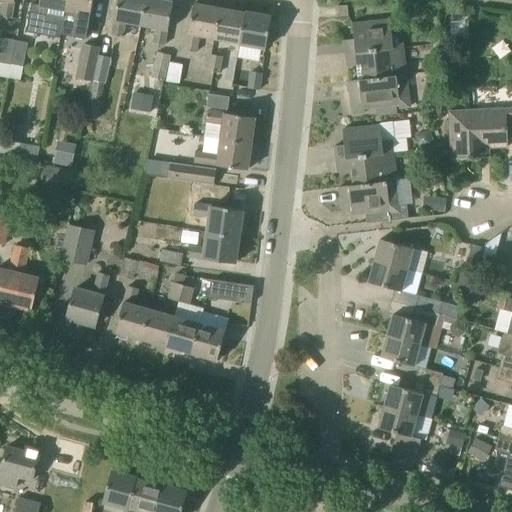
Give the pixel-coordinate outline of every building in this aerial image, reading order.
[(14,0),(0,0),(3,1),(1,17),(11,19),(14,0)] [(58,39),(60,39),(60,35),(66,0),(40,0),(39,6),(31,4),(26,33),(37,35),(37,32),(59,36),(58,39)] [(66,0),(60,35),(73,37),(86,40),(93,0),(66,0)] [(141,26),(145,0),(117,0),(114,21),(112,36),(123,38),(126,23),(141,26)] [(168,31),(173,3),(160,0),(145,0),(141,26),(155,28),(152,44),(164,46),(167,31),(168,31)] [(213,39),(219,8),(194,4),(186,51),(196,53),(199,37),(213,39)] [(245,13),(220,8),(219,8),(213,39),(239,44),(245,13)] [(271,18),(245,13),(239,44),(266,49),(271,18)] [(344,41),(346,54),(403,48),(401,34),(392,36),(390,20),(352,24),(354,40),(344,41)] [(0,62),(11,65),(16,41),(0,38),(0,62)] [(16,41),(11,65),(23,67),(28,43),(16,41)] [(96,55),(97,55),(99,48),(83,45),(77,77),(91,81),(96,55)] [(406,75),(403,48),(346,54),(347,67),(362,66),(363,80),(358,80),(358,81),(349,82),(406,75)] [(164,81),(170,56),(157,53),(150,77),(164,81)] [(111,58),(97,55),(96,55),(91,81),(92,81),(84,118),(97,121),(104,83),(106,84),(111,58)] [(219,74),(222,57),(211,55),(208,72),(219,74)] [(182,65),(170,63),(166,82),(179,84),(182,65)] [(259,91),(262,74),(251,72),(248,89),(259,91)] [(410,108),(406,75),(349,82),(352,114),(362,113),(362,109),(400,105),(400,109),(410,108)] [(154,109),(154,93),(132,93),(132,109),(154,109)] [(227,110),(229,98),(208,95),(206,107),(227,110)] [(511,109),(449,112),(451,160),(481,158),(480,149),(508,147),(507,139),(511,139),(511,109)] [(220,139),(251,143),(255,118),(208,112),(206,122),(222,124),(220,139)] [(382,141),(380,126),(342,130),(344,146),(334,147),(336,160),(393,153),(391,140),(382,141)] [(248,170),(251,143),(220,139),(218,155),(196,152),(194,163),(248,170)] [(396,181),(393,153),(336,160),(337,173),(352,171),(353,185),(349,186),(339,187),(339,188),(396,181)] [(216,170),(196,167),(171,163),(168,179),(214,186),(216,170)] [(399,206),(396,181),(339,188),(341,201),(350,200),(352,215),(365,214),(366,224),(408,219),(407,205),(399,206)] [(433,198),(431,212),(444,214),(446,200),(433,198)] [(207,233),(238,237),(242,211),(195,204),(193,215),(210,217),(207,233)] [(0,220),(0,244),(10,246),(12,222),(0,220)] [(95,231),(68,225),(60,259),(87,266),(95,231)] [(235,264),(238,237),(207,233),(205,249),(189,246),(187,257),(235,264)] [(407,270),(413,249),(380,240),(374,261),(407,270)] [(452,282),(473,288),(484,248),(472,245),(464,273),(455,271),(452,282)] [(0,302),(32,310),(39,279),(22,275),(28,249),(16,247),(10,272),(0,269),(0,302)] [(180,266),(183,254),(162,250),(159,262),(180,266)] [(138,262),(125,258),(119,277),(133,281),(135,274),(140,275),(141,272),(157,277),(159,272),(158,272),(159,267),(138,261),(138,262)] [(401,292),(407,270),(374,261),(368,283),(401,292)] [(109,276),(101,274),(99,273),(93,294),(75,289),(67,319),(95,327),(103,297),(109,276)] [(211,297),(236,300),(238,284),(213,280),(211,297)] [(179,302),(183,286),(173,283),(169,299),(179,302)] [(149,310),(134,305),(139,289),(128,286),(115,332),(141,340),(149,310)] [(194,288),(193,288),(183,286),(179,302),(189,305),(194,288)] [(439,314),(445,316),(456,319),(459,307),(418,296),(415,308),(439,314)] [(435,326),(439,314),(415,308),(411,319),(393,314),(387,336),(420,345),(426,324),(435,326)] [(165,347),(174,316),(149,310),(141,340),(165,347)] [(191,354),(200,324),(174,316),(165,347),(191,354)] [(217,361),(225,331),(224,331),(200,324),(191,354),(217,361)] [(511,334),(508,333),(506,333),(504,334),(503,336),(499,349),(499,352),(501,354),(502,355),(499,367),(511,370),(511,334)] [(414,366),(420,345),(387,336),(381,357),(414,366)] [(440,386),(443,374),(419,367),(415,379),(440,386)] [(511,383),(511,370),(499,367),(496,379),(511,383)] [(436,398),(440,386),(415,379),(412,391),(390,385),(384,407),(417,416),(423,394),(436,398)] [(411,437),(417,416),(384,407),(378,428),(397,433),(393,445),(418,451),(421,439),(411,437)] [(511,428),(501,426),(498,438),(511,441),(511,428)] [(453,431),(449,445),(462,449),(466,434),(453,431)] [(476,438),(467,453),(481,461),(489,446),(476,438)] [(511,441),(498,438),(494,450),(509,454),(511,454),(511,441)] [(18,477),(32,481),(40,452),(26,448),(25,452),(7,447),(0,471),(0,484),(15,489),(18,477)] [(128,509),(137,478),(111,471),(103,502),(128,509)] [(140,511),(154,511),(162,485),(137,478),(128,509),(127,511),(138,511),(139,511),(140,511)] [(154,511),(181,511),(187,492),(162,485),(154,511)] [(38,511),(41,504),(22,499),(19,498),(15,511),(38,511)]
